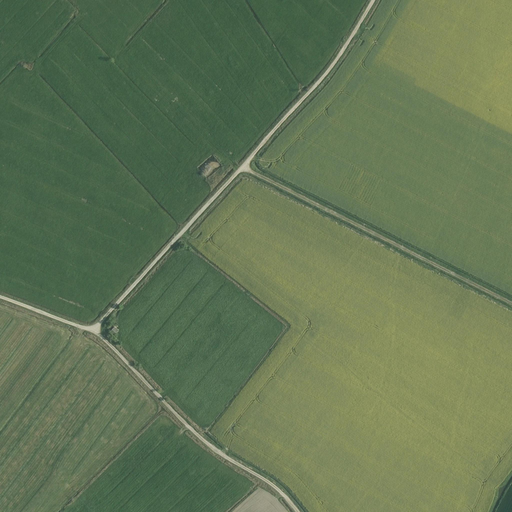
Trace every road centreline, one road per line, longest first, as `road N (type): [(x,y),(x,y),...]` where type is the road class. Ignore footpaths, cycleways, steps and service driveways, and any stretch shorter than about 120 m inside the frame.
road 1 (unclassified): [(374,0),(320,85),(95,330)]
road 2 (track): [(243,167),(511,304)]
